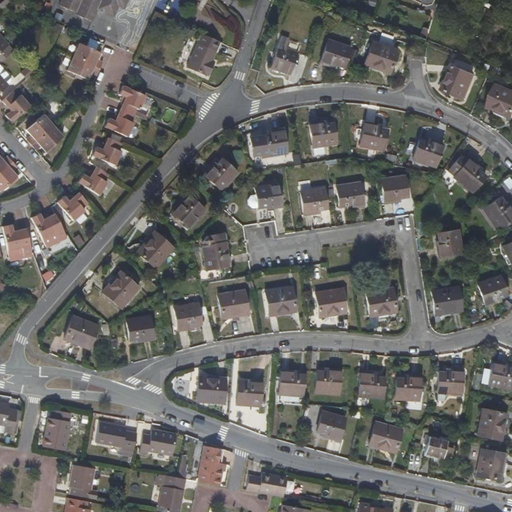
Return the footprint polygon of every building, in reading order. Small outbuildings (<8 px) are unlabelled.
[(61,0),(59,5),(76,12),(75,15),(93,23),(94,20),(98,10),(114,17),(118,8),(119,6),(115,5),(117,0),(61,0)] [(118,8),(125,12),(130,0),(117,0),(115,5),(119,6),(118,8)] [(333,64),(344,68),(350,49),(327,41),(319,63),(332,67),(333,64)] [(390,73),(397,51),(372,43),(364,65),(390,73)] [(79,44),(73,58),(100,70),(103,63),(98,60),(100,53),(79,44)] [(213,60),(217,53),(197,44),(186,68),(205,76),(206,73),(212,75),(216,65),(212,64),(213,60)] [(289,76),(296,55),(276,48),(269,69),(289,76)] [(97,76),(100,70),(73,58),(67,71),(88,80),(92,73),(97,76)] [(463,101),(474,76),(453,67),(442,91),(463,101)] [(511,115),(511,89),(498,84),(488,105),(511,115)] [(136,108),(140,111),(146,98),(123,88),(119,95),(126,98),(120,110),(133,116),(136,108)] [(11,123),(31,106),(21,95),(18,98),(12,93),(2,102),(10,111),(5,116),(11,123)] [(120,110),(114,123),(108,120),(104,129),(128,139),(134,125),(129,123),(133,116),(120,110)] [(51,128),(41,117),(27,130),(31,135),(26,140),(31,146),(51,128)] [(322,126),(322,122),(309,124),(313,155),(324,153),(322,146),(336,143),(333,124),(322,126)] [(364,123),(359,145),(383,151),(387,131),(376,129),(376,125),(364,123)] [(61,139),(51,128),(31,146),(36,151),(41,146),(46,152),(61,139)] [(250,139),(252,158),(286,154),(283,131),(269,132),(270,136),(250,139)] [(121,154),(116,152),(120,144),(107,138),(102,151),(96,148),(92,156),(115,167),(121,154)] [(418,140),(411,159),(435,167),(443,145),(430,141),(429,144),(418,140)] [(0,158),(0,172),(12,162),(7,156),(2,160),(0,158)] [(454,175),(453,177),(472,192),(485,177),(476,169),(478,167),(468,159),(466,161),(460,156),(448,171),(454,175)] [(203,177),(221,192),(237,174),(222,161),(215,169),(212,167),(203,177)] [(0,191),(17,177),(12,172),(17,167),(12,162),(0,172),(0,191)] [(107,174),(95,167),(87,179),(82,175),(76,182),(98,196),(106,184),(102,181),(107,174)] [(407,196),(404,177),(381,181),(384,203),(396,202),(395,198),(407,196)] [(363,206),(360,184),(336,187),(338,207),(350,205),(351,208),(363,206)] [(280,209),(276,185),(251,189),(254,209),(267,208),(267,211),(280,209)] [(328,205),(325,185),(300,189),(303,212),(316,210),(316,207),(328,205)] [(78,193),(68,202),(64,197),(56,203),(72,222),(84,212),(81,208),(87,203),(78,193)] [(181,203),(172,212),(189,227),(205,208),(192,196),(183,205),(181,203)] [(496,197),(481,208),(495,229),(511,217),(511,212),(506,205),(503,207),(496,197)] [(47,250),(69,239),(61,227),(54,214),(42,220),(39,214),(30,218),(47,250)] [(2,227),(9,263),(34,258),(29,244),(25,229),(13,232),(11,225),(2,227)] [(436,245),(438,258),(460,254),(456,230),(437,233),(439,244),(436,245)] [(155,269),(172,249),(154,233),(136,253),(155,269)] [(222,241),(202,245),(206,270),(229,266),(227,252),(224,253),(222,241)] [(511,241),(500,247),(511,271),(511,270),(511,241)] [(121,307),(138,287),(120,272),(103,291),(121,307)] [(504,294),(499,276),(477,283),(484,304),(495,301),(494,298),(504,294)] [(461,311),(457,287),(431,291),(434,315),(461,311)] [(293,312),(289,288),(264,292),(268,316),(293,312)] [(395,313),(391,289),(366,293),(370,317),(395,313)] [(345,313),(341,290),(315,294),(319,317),(345,313)] [(247,314),(243,291),(218,296),(221,319),(247,314)] [(200,325),(198,306),(174,309),(177,332),(190,330),(189,327),(200,325)] [(151,339),(148,316),(124,319),(126,338),(137,337),(138,340),(151,339)] [(88,349),(97,327),(72,317),(64,339),(88,349)] [(511,390),(511,370),(505,369),(505,366),(492,363),(488,385),(511,390)] [(316,373),(315,392),(341,394),(342,370),(329,369),(329,373),(316,373)] [(438,373),(436,393),(460,395),(462,371),(450,370),(450,374),(438,373)] [(280,371),(278,394),(302,396),(303,378),(292,377),(292,372),(280,371)] [(360,372),(357,396),(381,398),(383,378),(371,377),(372,373),(360,372)] [(481,372),(479,382),(487,384),(489,373),(481,372)] [(395,378),(393,398),(418,400),(420,377),(407,376),(407,379),(395,378)] [(198,377),(196,401),(223,403),(224,379),(198,377)] [(237,384),(235,403),(259,406),(261,383),(249,382),(249,385),(237,384)] [(0,424),(4,426),(8,405),(0,403),(0,424)] [(500,439),(505,413),(482,408),(477,434),(500,439)] [(48,419),(43,447),(63,451),(70,413),(55,410),(53,420),(48,419)] [(338,440),(343,417),(316,410),(312,430),(324,433),(323,436),(338,440)] [(121,448),(121,449),(133,451),(136,434),(124,431),(125,427),(98,422),(95,443),(121,448)] [(393,454),(399,431),(374,425),(368,448),(393,454)] [(175,434),(150,430),(149,436),(142,435),(139,452),(146,453),(146,451),(171,455),(175,434)] [(424,454),(449,459),(452,447),(445,446),(447,438),(439,436),(438,439),(428,437),(427,440),(424,440),(424,444),(426,444),(424,454)] [(222,469),(223,464),(217,463),(220,449),(204,446),(201,460),(197,482),(219,486),(222,469)] [(499,480),(504,454),(481,449),(475,476),(499,480)] [(70,495),(89,499),(94,470),(73,466),(69,487),(72,488),(70,495)] [(283,497),(287,479),(262,474),(261,479),(248,476),(245,490),(271,495),(283,497)] [(178,478),(163,475),(157,511),(163,511),(179,511),(185,480),(178,478)] [(65,511),(89,511),(90,510),(86,510),(87,502),(68,499),(65,511)]
